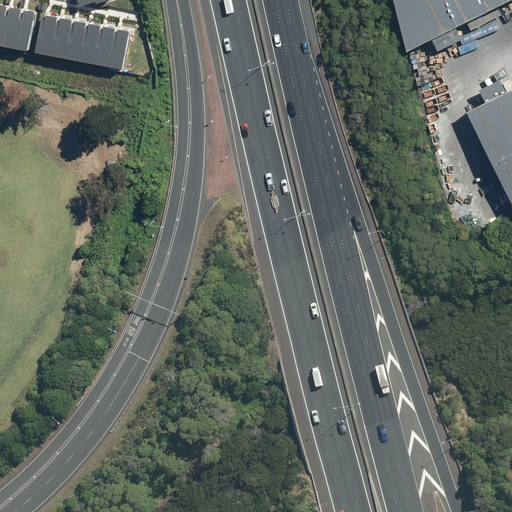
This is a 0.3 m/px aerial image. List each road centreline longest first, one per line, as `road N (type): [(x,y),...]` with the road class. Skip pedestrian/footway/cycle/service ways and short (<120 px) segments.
road 1 (motorway): [(19,511),(111,412),(170,296),(198,177),(201,113),(185,0)]
road 2 (motorway): [(358,511),(234,0)]
road 3 (motorway): [(286,52),(363,231),(458,511)]
road 4 (motorway): [(286,52),(399,511)]
